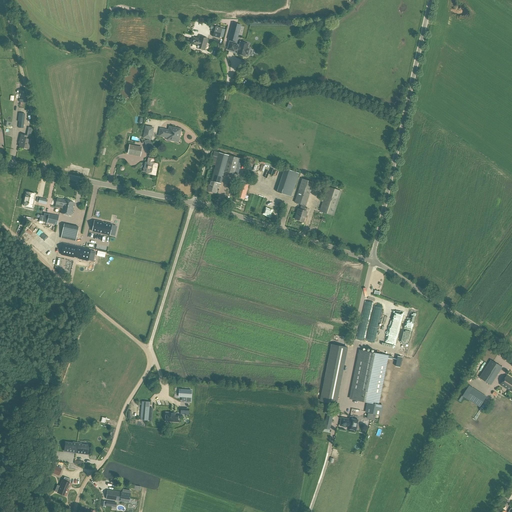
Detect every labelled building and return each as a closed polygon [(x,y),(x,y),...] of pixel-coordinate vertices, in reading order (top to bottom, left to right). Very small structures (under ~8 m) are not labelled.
[(228,39),(236,41),(241,25),(233,23),(228,39)] [(214,30),(213,36),(219,38),(222,29),(215,27),(214,30)] [(194,38),(192,44),(197,46),(196,48),(204,50),(207,39),(200,37),(199,39),(194,38)] [(230,42),(227,51),(234,53),(234,51),(238,52),(237,56),(245,58),(245,56),(249,57),(251,50),(248,49),(250,45),(241,43),(240,46),(237,45),(237,44),(230,42)] [(131,139),(138,142),(145,123),(138,121),(131,139)] [(145,126),(143,138),(151,140),(154,128),(145,126)] [(159,129),(157,138),(165,139),(165,140),(166,140),(166,141),(167,141),(168,141),(169,140),(179,142),(181,131),(169,128),(169,131),(159,129)] [(21,135),(19,143),(20,144),(19,147),(28,149),(30,140),(27,139),(27,136),(21,135)] [(129,144),(127,155),(140,157),(142,147),(129,144)] [(209,181),(206,191),(216,194),(217,187),(219,187),(220,183),(220,184),(224,172),(234,174),(239,159),(214,151),(210,164),(215,165),(210,181),(209,181)] [(149,164),(147,173),(155,175),(157,164),(153,164),(154,160),(148,158),(147,164),(149,164)] [(286,171),(279,193),(294,197),(301,173),(292,171),(291,173),(286,171)] [(302,178),(294,203),(301,205),(299,209),(304,211),(305,207),(305,206),(309,195),(313,182),(302,178)] [(241,183),(237,197),(244,199),(248,185),(241,183)] [(327,187),(319,211),(334,216),(342,191),(327,187)] [(32,207),(35,194),(26,192),(23,205),(32,207)] [(57,199),(55,205),(62,206),(60,214),(70,216),(73,203),(57,199)] [(298,209),(294,220),(303,222),(307,212),(298,209)] [(35,228),(37,217),(21,213),(19,225),(35,228)] [(44,213),(42,222),(47,223),(57,225),(59,216),(49,214),(50,214),(44,213)] [(88,218),(115,224),(116,219),(89,213),(88,218)] [(94,221),(92,231),(110,235),(112,225),(106,223),(105,224),(103,223),(94,221)] [(61,237),(75,240),(78,226),(64,223),(61,237)] [(122,251),(127,253),(131,235),(127,233),(122,251)] [(90,250),(63,244),(61,255),(74,258),(74,257),(78,258),(77,259),(88,261),(90,250)] [(385,326),(381,343),(387,344),(391,327),(385,326)] [(388,355),(361,350),(351,399),(378,404),(388,355)] [(502,367),(491,360),(480,378),(491,385),(502,367)] [(511,378),(507,375),(500,385),(511,392),(511,378)] [(218,399),(233,400),(234,387),(170,382),(169,391),(186,392),(186,395),(218,397),(218,399)] [(473,388),(466,398),(480,407),(487,397),(473,388)] [(142,401),(140,420),(148,421),(150,402),(142,401)] [(165,421),(178,422),(178,414),(166,413),(165,421)] [(327,415),(324,428),(330,429),(333,417),(327,415)] [(342,418),(341,425),(343,426),(343,427),(346,427),(347,427),(349,427),(348,428),(356,430),(357,429),(358,426),(357,425),(358,420),(350,418),(350,419),(342,418)] [(76,454),(77,443),(73,443),(73,444),(66,443),(65,452),(72,453),(76,454)] [(88,454),(88,445),(81,445),(81,443),(77,443),(76,454),(80,454),(88,454)] [(59,475),(61,469),(51,465),(48,471),(59,475)] [(60,487),(58,493),(65,496),(70,484),(69,483),(70,479),(64,477),(60,487)] [(107,490),(106,499),(129,502),(130,494),(131,491),(123,490),(122,493),(107,490)]
